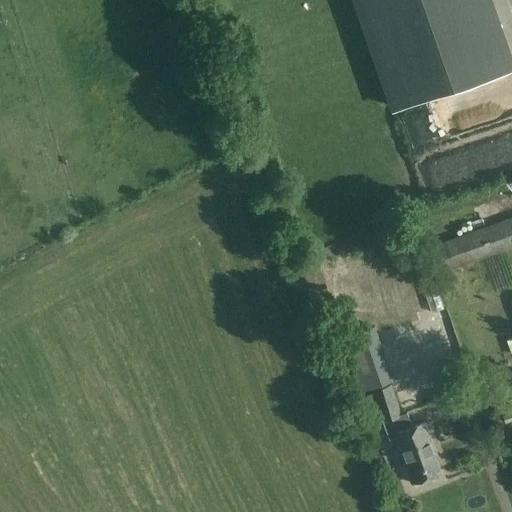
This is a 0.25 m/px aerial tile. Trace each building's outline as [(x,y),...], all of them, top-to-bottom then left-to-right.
[(486,0),(358,0),(396,109),(510,69),(486,0)] [(419,114),(405,119),(413,141),(427,136),(419,114)] [(462,158),(481,151),(476,136),(457,142),(462,158)] [(453,148),(433,154),(436,163),(456,157),(453,148)] [(470,170),(466,160),(434,172),(441,190),(501,167),(498,159),(470,170)] [(446,271),(511,247),(511,217),(437,244),(446,271)] [(375,326),(343,337),(361,390),(371,386),(383,382),(393,379),(375,326)] [(384,387),(383,382),(371,386),(382,420),(383,420),(401,414),(392,384),(384,387)] [(401,414),(383,420),(390,439),(397,436),(407,464),(436,453),(424,421),(413,425),(408,412),(401,414)] [(511,412),(502,417),(505,424),(511,421),(511,412)] [(407,464),(406,465),(412,483),(441,473),(434,456),(437,455),(436,453),(407,464)]
